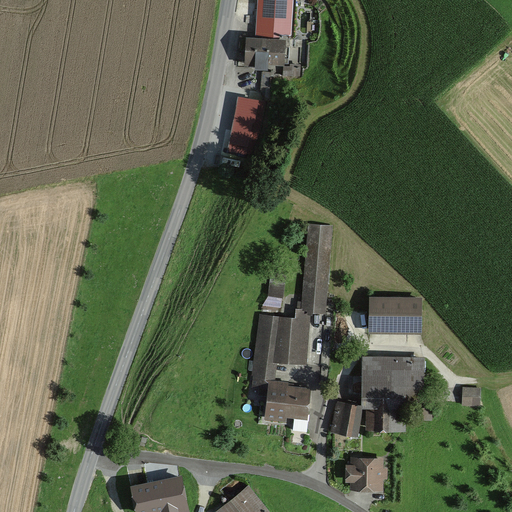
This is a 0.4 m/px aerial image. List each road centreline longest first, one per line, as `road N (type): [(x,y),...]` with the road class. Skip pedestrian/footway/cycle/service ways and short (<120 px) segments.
road 1 (secondary): [(229,0),(192,182),(98,446)]
road 2 (unclassified): [(358,511),(285,476),(98,446)]
